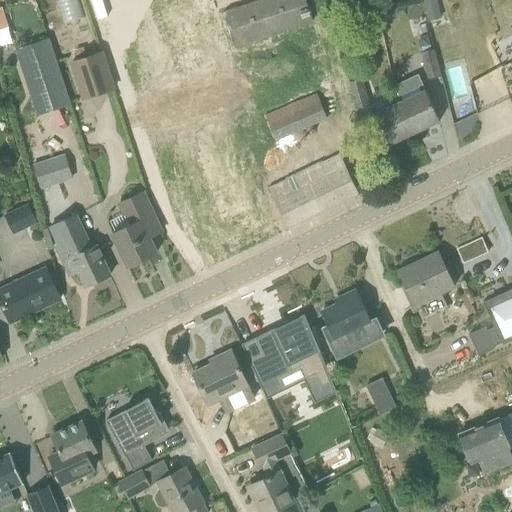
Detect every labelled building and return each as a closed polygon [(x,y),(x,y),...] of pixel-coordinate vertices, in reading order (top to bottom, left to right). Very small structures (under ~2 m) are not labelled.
[(59,0),(65,22),(86,17),(81,0),(59,0)] [(307,0),(248,0),(223,6),(231,42),(313,22),(307,0)] [(422,0),(427,20),(440,17),(435,0),(422,0)] [(0,5),(0,44),(14,41),(4,5),(0,5)] [(433,45),(431,35),(421,37),(419,40),(421,47),(433,45)] [(40,113),(71,102),(50,38),(17,49),(40,113)] [(429,79),(441,76),(434,49),(423,52),(429,79)] [(83,100),(116,89),(104,50),(70,62),(83,100)] [(369,105),(362,79),(351,82),(358,108),(369,105)] [(426,90),(401,101),(416,132),(440,121),(426,90)] [(273,135),(327,120),(320,95),(266,109),(273,135)] [(372,103),(391,144),(416,132),(401,101),(388,107),(384,97),(372,103)] [(285,227),(360,196),(341,152),(266,183),(285,227)] [(41,188),(54,184),(71,179),(64,156),(34,164),(41,188)] [(250,169),(210,178),(214,199),(254,190),(250,169)] [(134,224),(130,226),(113,234),(129,267),(157,253),(149,237),(162,231),(144,192),(119,204),(125,215),(129,213),(134,224)] [(14,233),(37,222),(29,204),(6,215),(14,233)] [(87,287),(110,276),(96,244),(91,247),(76,214),(52,226),(60,244),(56,245),(70,275),(80,271),(87,287)] [(464,264),(472,260),(466,245),(457,249),(464,264)] [(399,270),(398,271),(416,305),(417,304),(415,302),(437,292),(438,294),(455,286),(438,251),(421,260),(422,262),(401,272),(399,270)] [(34,312),(61,299),(46,268),(0,289),(0,298),(11,322),(27,315),(26,313),(33,310),(34,312)] [(371,321),(357,290),(342,297),(344,301),(321,312),(317,303),(304,309),(311,323),(323,317),(328,325),(323,327),(329,339),(333,337),(334,339),(346,333),(348,335),(350,337),(353,337),(355,337),(358,337),(360,335),(362,333),(363,331),(363,328),(362,326),(371,321)] [(511,342),(511,293),(484,307),(482,303),(481,304),(493,331),(487,334),(485,330),(469,337),(478,358),(494,351),(494,349),(502,345),(502,347),(511,342)] [(315,339),(305,316),(276,331),(275,329),(256,338),(264,357),(251,363),(260,381),(265,392),(281,385),(277,377),(303,365),(309,377),(317,373),(323,386),(332,381),(315,339)] [(194,372),(209,405),(220,400),(249,386),(260,381),(251,363),(243,345),(219,356),(221,360),(194,372)] [(381,415),(397,407),(389,392),(373,400),(381,415)] [(145,446),(169,433),(151,398),(108,420),(126,455),(127,455),(135,469),(152,460),(145,446)] [(511,413),(460,434),(472,464),(479,461),(484,474),(511,462),(511,455),(509,449),(511,447),(511,413)] [(52,435),(60,452),(50,457),(64,486),(96,470),(88,454),(97,450),(83,421),(52,435)] [(282,434),(253,448),(262,467),(291,452),(282,434)] [(12,456),(0,460),(0,495),(24,485),(12,456)] [(157,482),(162,491),(157,493),(155,498),(159,505),(164,506),(169,503),(173,511),(185,511),(188,511),(208,511),(203,503),(204,502),(186,467),(157,482)] [(149,488),(140,471),(121,481),(129,498),(149,488)] [(299,511),(280,471),(269,476),(252,485),(264,510),(260,511),(299,511)] [(47,482),(27,491),(35,511),(59,511),(47,482)]
